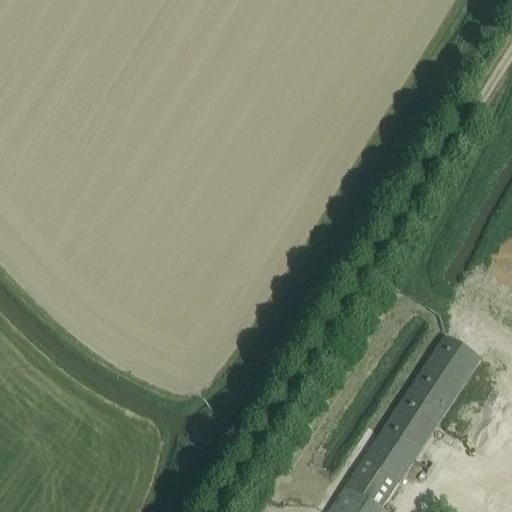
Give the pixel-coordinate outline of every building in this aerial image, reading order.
[(511,229),(490,263),(511,277),(511,229)] [(444,363),(433,359),(384,428),(375,455),(390,460),(413,428),(434,435),(437,426),(457,397),(446,389),(441,387),(448,366),(444,363)] [(435,433),(452,444),(466,423),(450,412),(435,433)] [(480,472),(473,487),(499,499),(506,483),(480,472)] [(502,499),(511,504),(511,485),(510,485),(502,499)] [(379,511),(345,489),(330,511),(379,511)]
